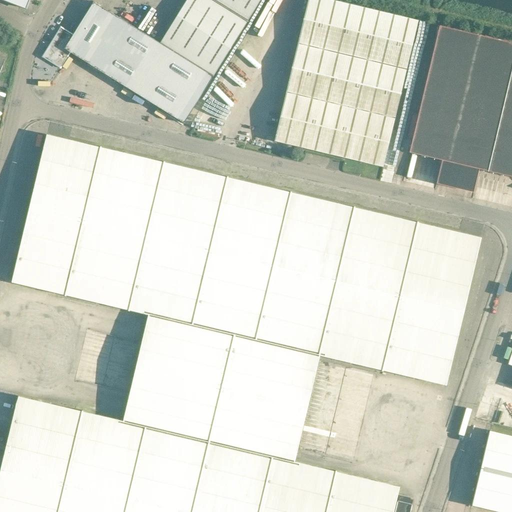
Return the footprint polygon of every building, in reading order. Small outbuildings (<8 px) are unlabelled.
[(61,28),(43,57),(60,67),(70,52),(184,123),(260,0),(186,0),(160,43),(94,2),(73,35),(61,28)] [(332,0),(307,0),(274,140),(383,167),(418,21),(332,0)] [(511,42),(439,26),(409,152),(511,176),(511,42)] [(225,76),(242,80),(245,71),(227,66),(225,76)] [(256,88),(258,75),(245,73),(243,87),(256,88)] [(226,88),(219,115),(232,118),(233,110),(240,112),(237,127),(242,128),(249,101),(235,98),(236,91),(226,88)] [(7,443),(0,441),(0,511),(392,511),(399,486),(294,462),(319,355),(446,385),(481,238),(47,135),(12,282),(149,314),(123,421),(18,396),(7,443)] [(511,511),(511,435),(489,431),(472,505),(502,511),(511,511)] [(409,511),(413,500),(399,496),(394,511),(409,511)]
